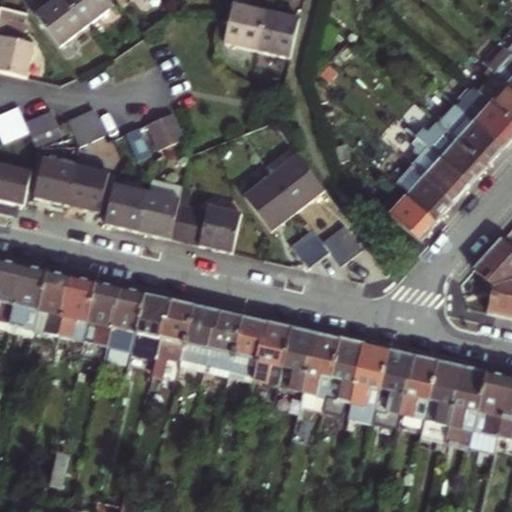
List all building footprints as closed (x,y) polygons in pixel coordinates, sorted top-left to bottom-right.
[(64,0),(56,0),(35,17),(60,49),(87,29),(64,0)] [(64,0),(87,29),(114,8),(107,0),(64,0)] [(233,6),(224,46),(258,54),(267,14),(233,6)] [(0,23),(24,30),(28,16),(19,14),(1,9),(0,14),(0,23)] [(258,54),(291,61),(300,21),(267,14),(258,54)] [(325,22),(319,49),(329,52),(337,32),(325,22)] [(21,43),(24,30),(0,23),(0,38),(1,39),(21,43)] [(0,42),(0,74),(26,81),(35,47),(21,43),(1,39),(0,42)] [(356,59),(348,51),(340,59),(348,68),(356,59)] [(489,70),(511,89),(511,55),(508,53),(506,51),(489,70)] [(337,76),(330,67),(321,76),(329,85),(337,76)] [(478,93),(511,123),(511,89),(489,70),(485,75),(490,80),(478,93)] [(511,123),(478,93),(462,112),(504,149),(511,140),(511,123)] [(439,125),(487,168),(504,149),(462,112),(456,106),(439,125)] [(24,124),(18,109),(0,116),(0,139),(3,146),(29,135),(24,124)] [(105,137),(94,112),(67,123),(78,149),(105,137)] [(62,139),(51,113),(24,124),(29,135),(36,150),(62,139)] [(171,148),(184,142),(173,116),(160,122),(171,148)] [(158,154),(171,148),(160,122),(147,127),(158,154)] [(417,139),(470,187),(487,168),(439,125),(438,124),(429,133),(423,129),(415,138),(417,139)] [(150,157),(139,131),(126,136),(137,162),(150,157)] [(416,149),(414,152),(421,158),(412,168),(454,205),(470,187),(417,139),(412,145),(416,149)] [(335,149),(340,165),(351,161),(345,146),(335,149)] [(298,214),(325,193),(298,158),(271,178),(298,214)] [(33,200),(67,208),(76,168),(43,160),(33,200)] [(0,166),(0,202),(24,208),(32,174),(0,166)] [(67,208),(100,215),(109,175),(76,168),(67,208)] [(436,225),(454,205),(412,168),(397,185),(409,196),(407,199),(436,225)] [(244,199),(271,235),(298,214),(271,178),(244,199)] [(147,194),(138,234),(171,242),(179,206),(183,191),(149,184),(147,194)] [(105,227),(138,234),(147,194),(114,187),(105,227)] [(385,213),(390,217),(407,199),(402,194),(385,213)] [(436,225),(407,199),(390,217),(419,243),(436,225)] [(171,242),(233,256),(242,216),(208,208),(207,213),(179,206),(171,242)] [(342,270),(364,254),(345,230),(324,246),(330,255),(342,270)] [(319,264),(330,255),(324,246),(313,232),(302,241),(319,264)] [(290,250),(308,273),(319,264),(302,241),(290,250)] [(474,273),(488,285),(490,291),(511,283),(511,251),(502,242),(474,273)] [(0,264),(0,325),(9,328),(22,269),(0,264)] [(47,275),(22,269),(9,328),(34,333),(47,275)] [(72,281),(47,275),(34,333),(58,339),(72,281)] [(83,343),(96,286),(72,281),(58,339),(83,345),(83,343)] [(492,296),(487,315),(511,320),(511,283),(490,291),(492,296)] [(107,350),(120,292),(96,286),(83,343),(92,346),(92,347),(98,348),(107,350)] [(107,350),(131,357),(145,298),(120,292),(107,350)] [(169,303),(145,298),(131,357),(156,362),(169,303)] [(156,362),(152,377),(164,380),(169,360),(181,363),(194,309),(169,303),(156,362)] [(181,363),(180,368),(205,373),(218,315),(194,309),(181,363)] [(229,379),(243,320),(218,315),(205,373),(229,379)] [(254,384),(267,326),(243,320),(229,379),(254,384)] [(267,326),(254,384),(259,385),(254,405),(274,410),(291,331),(267,326)] [(8,333),(8,335),(32,341),(34,333),(9,328),(8,333)] [(291,331),(274,410),(293,414),(297,394),(302,396),(316,337),(291,331)] [(34,333),(32,341),(56,346),(58,339),(34,333)] [(340,342),(316,337),(302,396),(299,410),(324,415),(340,342)] [(365,348),(340,342),(324,415),(343,419),(346,405),(351,407),(365,348)] [(83,345),(80,358),(95,361),(98,348),(92,347),(92,346),(83,343),(83,345)] [(389,354),(365,348),(351,407),(348,422),(372,427),(389,354)] [(389,354),(372,427),(396,433),(399,422),(400,417),(413,359),(389,354)] [(438,365),(413,359),(400,417),(425,423),(438,365)] [(425,423),(423,428),(448,434),(462,370),(438,365),(425,423)] [(445,445),(470,451),(474,433),(487,376),(462,370),(448,434),(445,445)] [(487,376),(474,433),(498,439),(511,382),(487,376)] [(511,381),(511,382),(498,439),(508,441),(511,442),(511,381)] [(403,423),(401,431),(422,436),(423,428),(425,423),(400,417),(399,422),(403,423)] [(445,445),(448,434),(423,428),(422,436),(421,440),(437,444),(436,449),(444,451),(445,445)] [(50,488),(62,491),(69,458),(57,455),(50,488)] [(30,489),(28,496),(47,501),(49,493),(30,489)] [(100,492),(98,503),(122,508),(124,498),(100,492)] [(72,511),(76,511),(81,511),(84,499),(73,497),(70,511),(72,511)] [(130,511),(134,500),(124,498),(122,508),(121,511),(130,511)] [(250,511),(261,511),(263,502),(254,500),(250,511)] [(28,501),(25,511),(48,511),(50,506),(28,501)] [(121,511),(122,508),(98,503),(95,511),(121,511)]
